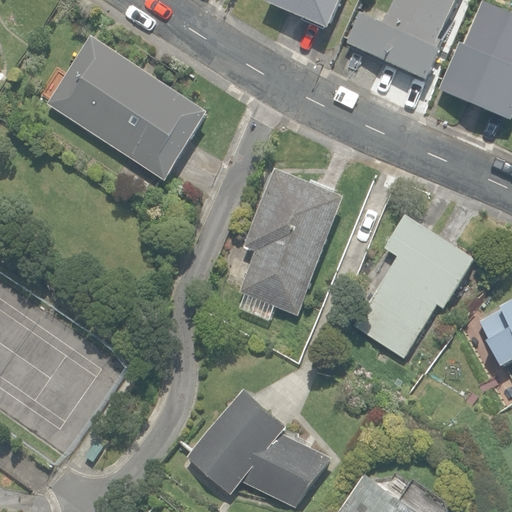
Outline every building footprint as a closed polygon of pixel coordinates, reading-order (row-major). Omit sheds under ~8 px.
[(271,0),(270,4),(333,30),(345,0),(271,0)] [(443,40),(462,0),(397,0),(386,24),(364,14),(350,44),(431,82),(445,52),(442,50),(446,42),(443,40)] [(442,90),(511,119),(511,13),(485,2),(467,45),(462,43),(442,90)] [(49,105),(169,182),(213,114),(94,36),(49,105)] [(243,293),(300,317),(349,199),(280,171),(248,248),(259,253),(243,293)] [(356,327),(406,360),(442,306),(447,309),(479,261),(411,216),(389,249),(402,258),(356,327)] [(511,363),(511,303),(481,319),(504,367),(511,363)] [(415,407),(430,418),(447,394),(432,383),(415,407)] [(244,482),(298,508),(336,459),(286,435),(292,428),(250,391),(191,458),(233,494),(244,482)] [(85,455),(96,462),(107,447),(96,440),(85,455)] [(422,511),(374,476),(347,511),(422,511)]
